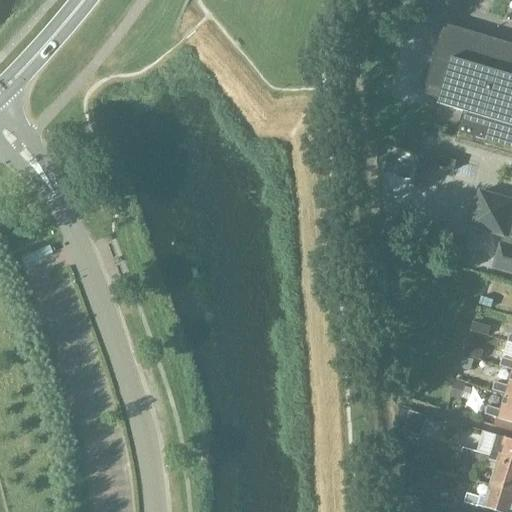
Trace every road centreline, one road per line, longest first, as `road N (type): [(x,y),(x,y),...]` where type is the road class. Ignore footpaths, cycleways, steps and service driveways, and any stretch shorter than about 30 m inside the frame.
road 1 (unclassified): [(153,511),(131,397),(54,197)]
road 2 (primary): [(0,92),(83,0)]
